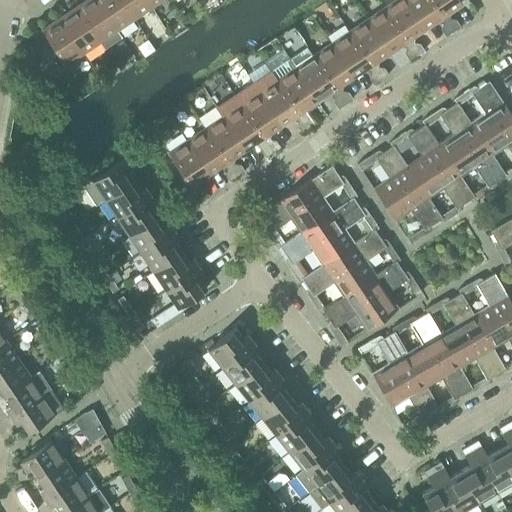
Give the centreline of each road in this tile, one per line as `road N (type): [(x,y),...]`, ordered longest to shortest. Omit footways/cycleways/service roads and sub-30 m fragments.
road 1 (residential): [(263,284),(219,220),(504,28)]
road 2 (residential): [(511,397),(393,468),(263,284)]
road 3 (residential): [(120,375),(0,209)]
road 4 (residential): [(120,375),(263,284)]
road 5 (unclassified): [(226,511),(176,442),(139,409)]
